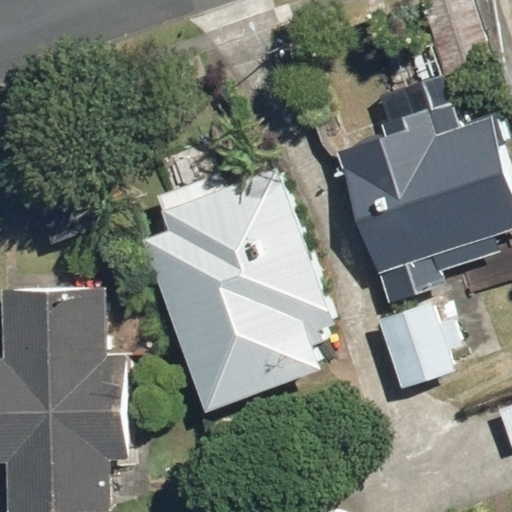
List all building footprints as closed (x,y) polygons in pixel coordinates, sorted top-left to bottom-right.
[(439,72),(373,96),(386,132),(338,150),(391,299),(458,275),(451,256),(511,233),(511,154),(491,95),(452,109),(439,72)] [(340,330),(289,172),(143,219),(204,408),(328,368),(318,337),(340,330)] [(2,370),(0,369),(0,471),(7,472),(4,511),(118,511),(128,369),(110,368),(115,286),(7,279),(2,370)] [(441,300),(377,327),(403,387),(466,360),(441,300)] [(511,400),(497,406),(511,446),(511,400)] [(276,511),(336,511),(329,492),(276,511)]
